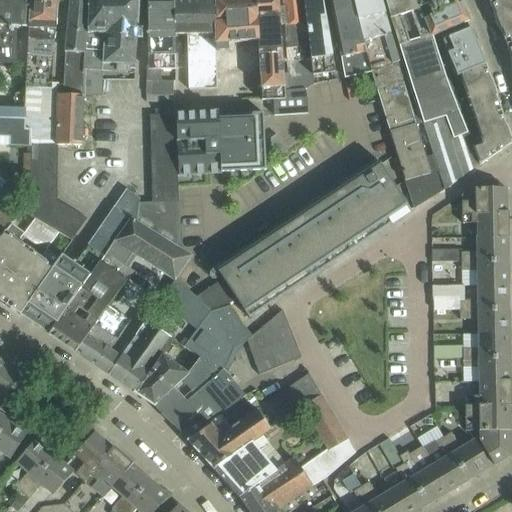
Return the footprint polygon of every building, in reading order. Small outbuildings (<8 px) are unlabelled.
[(19,29),(28,29),(29,0),(0,0),(0,64),(18,65),(19,29)] [(52,85),(52,52),(56,27),(58,0),(29,0),(28,29),(26,55),(26,90),(25,98),(25,109),(24,129),(30,129),(30,145),(56,146),(57,99),(58,85),(52,85)] [(86,33),(89,0),(69,0),(65,52),(64,85),(63,85),(62,95),(82,96),(82,86),(83,70),(86,33)] [(135,74),(138,2),(138,1),(123,0),(89,0),(86,33),(83,70),(102,71),(129,74),(135,74)] [(224,0),(213,1),(214,32),(215,32),(215,52),(228,51),(227,43),(257,41),(258,41),(255,0),(224,0)] [(288,91),(282,0),(255,0),(258,41),(257,41),(259,74),(260,89),(261,101),(273,100),(274,116),(307,114),(306,97),(305,90),(288,91)] [(298,0),(282,0),(288,91),(305,90),(314,85),(312,76),(310,61),(297,62),(297,50),(298,50),(298,43),(305,43),(298,0)] [(334,72),(321,0),(302,0),(310,61),(312,76),(334,72)] [(367,62),(352,0),(329,0),(345,79),(371,74),(368,62),(367,62)] [(430,173),(401,79),(404,78),(379,0),(352,0),(367,62),(368,62),(371,74),(397,157),(413,209),(443,190),(443,189),(438,171),(430,173)] [(439,59),(432,36),(431,36),(428,36),(419,10),(418,10),(417,7),(414,0),(383,0),(438,171),(443,189),(443,190),(443,191),(479,166),(472,148),(445,81),(441,67),(439,59)] [(467,21),(458,0),(414,0),(417,7),(422,5),(425,15),(423,15),(431,36),(432,36),(467,21)] [(511,0),(489,0),(488,1),(495,20),(493,21),(496,26),(497,26),(511,61),(509,62),(511,70),(511,0)] [(174,35),(174,3),(174,1),(147,1),(148,3),(149,69),(147,69),(146,95),(174,95),(174,81),(156,81),(156,70),(174,70),(174,35)] [(216,89),(215,32),(214,32),(213,1),(185,1),(174,1),(174,3),(174,35),(186,35),(187,69),(188,90),(216,89)] [(484,64),(477,46),(470,28),(440,40),(446,56),(447,59),(450,64),(457,76),(460,75),(485,64),(484,64)] [(439,59),(441,67),(450,64),(447,59),(446,56),(439,59)] [(506,130),(493,91),(495,91),(493,85),(491,86),(485,64),(460,75),(467,93),(465,94),(467,99),(469,99),(482,138),(480,139),(482,145),(472,148),(479,166),(510,144),(510,141),(511,141),(509,136),(510,136),(508,130),(506,130)] [(102,97),(102,71),(83,70),(82,86),(82,96),(83,96),(102,97)] [(82,146),(83,96),(82,96),(62,95),(63,85),(58,85),(57,99),(56,146),(57,146),(82,146)] [(24,129),(25,109),(0,108),(0,138),(12,139),(12,146),(30,147),(30,145),(30,129),(24,129)] [(265,171),(263,113),(217,115),(217,113),(175,114),(176,128),(176,143),(177,157),(177,172),(178,176),(219,174),(219,173),(265,171)] [(176,128),(175,114),(149,115),(150,130),(176,128)] [(176,143),(176,128),(150,130),(150,144),(176,143)] [(177,157),(176,143),(150,144),(151,159),(177,157)] [(57,160),(57,146),(56,146),(30,145),(30,147),(30,159),(57,160)] [(0,169),(6,171),(10,153),(0,150),(0,169)] [(177,172),(177,157),(151,159),(151,173),(177,172)] [(57,173),(57,160),(30,159),(30,173),(57,173)] [(222,278),(193,297),(207,310),(227,304),(235,298),(248,318),(370,237),(366,231),(384,219),(388,225),(410,211),(380,165),(358,179),(340,191),(218,272),(222,278)] [(178,186),(178,176),(177,172),(151,173),(152,188),(178,186)] [(57,187),(57,173),(30,173),(30,186),(57,187)] [(57,201),(57,187),(30,186),(30,200),(57,201)] [(178,202),(178,186),(152,188),(152,202),(152,204),(178,202)] [(507,238),(506,213),(505,213),(505,188),(469,189),(461,194),(461,222),(476,222),(476,239),(507,238)] [(99,265),(107,254),(138,209),(138,203),(139,199),(126,191),(74,264),(67,260),(62,256),(60,259),(50,273),(20,314),(26,319),(48,334),(98,265),(99,265)] [(52,228),(67,206),(57,201),(30,200),(30,214),(35,218),(52,228)] [(179,247),(179,213),(178,213),(178,202),(152,204),(152,202),(138,203),(138,209),(136,222),(178,248),(179,247)] [(62,234),(77,212),(67,206),(52,228),(53,229),(59,232),(62,234)] [(136,222),(138,209),(107,254),(127,268),(135,256),(175,281),(192,256),(179,247),(178,248),(136,222)] [(0,238),(11,224),(14,221),(1,212),(0,213),(0,220),(0,221),(0,238)] [(72,240),(86,218),(77,212),(62,234),(72,240)] [(53,229),(52,228),(35,218),(24,233),(11,224),(0,238),(0,299),(35,253),(53,229)] [(50,273),(60,259),(47,249),(59,232),(53,229),(35,253),(0,299),(0,301),(20,314),(50,273)] [(460,250),(456,250),(457,263),(461,263),(507,262),(506,239),(507,239),(507,238),(476,239),(476,252),(460,252),(460,250)] [(74,353),(108,306),(107,305),(132,274),(133,273),(126,268),(127,268),(107,254),(99,265),(98,265),(48,334),(69,349),(74,353)] [(461,263),(448,263),(448,272),(476,271),(477,287),(507,286),(507,262),(461,263)] [(207,310),(175,281),(156,307),(167,314),(172,309),(189,323),(180,333),(189,339),(210,313),(207,310)] [(433,286),(433,310),(459,310),(459,311),(508,310),(507,286),(477,287),(477,300),(465,300),(465,286),(433,286)] [(233,315),(227,304),(207,310),(210,313),(189,339),(184,347),(199,357),(197,359),(219,375),(222,372),(226,375),(227,373),(237,352),(246,339),(250,337),(233,315)] [(110,349),(130,319),(108,306),(74,353),(108,376),(122,356),(121,355),(110,349)] [(267,333),(288,324),(282,309),(264,325),(267,333)] [(509,334),(508,310),(459,311),(459,318),(477,318),(477,335),(509,334)] [(136,394),(163,355),(174,339),(173,338),(178,332),(150,313),(121,355),(122,356),(108,376),(136,394)] [(293,336),(288,324),(267,333),(272,344),(293,336)] [(272,344),(267,333),(264,325),(250,337),(246,339),(251,352),(272,344)] [(509,358),(509,334),(477,335),(478,348),(462,349),(462,359),(509,358)] [(297,347),(293,336),(272,344),(276,355),(297,347)] [(255,363),(276,355),(272,344),(251,352),(255,363)] [(280,366),(301,358),(297,347),(276,355),(280,366)] [(188,373),(163,355),(136,394),(154,407),(172,391),(189,376),(187,374),(188,373)] [(280,366),(276,355),(255,363),(259,375),(280,366)] [(462,359),(456,359),(457,368),(463,368),(478,367),(479,383),(511,382),(511,381),(510,381),(509,358),(462,359)] [(222,418),(222,416),(245,395),(227,373),(226,375),(222,372),(219,375),(197,359),(188,373),(187,374),(189,376),(172,391),(196,414),(180,432),(189,442),(222,418)] [(0,399),(2,401),(19,376),(0,362),(0,399)] [(321,395),(309,374),(296,382),(309,403),(321,395)] [(309,403),(296,382),(290,385),(276,395),(290,417),(309,403)] [(511,406),(511,382),(479,383),(479,395),(466,396),(466,428),(479,428),(479,419),(496,418),(496,430),(510,430),(510,406),(511,406)] [(196,414),(172,391),(154,407),(155,408),(172,426),(173,425),(180,432),(196,414)] [(290,417),(276,395),(267,401),(279,421),(281,423),(290,417)] [(341,428),(321,395),(309,403),(290,417),(281,423),(279,421),(276,423),(281,430),(305,413),(322,441),(341,428)] [(258,439),(263,435),(271,430),(256,409),(229,428),(222,418),(189,442),(214,469),(258,439)] [(511,456),(511,436),(510,430),(496,430),(496,418),(479,419),(479,428),(480,427),(480,440),(494,465),(511,456)] [(0,452),(10,459),(28,433),(7,419),(0,429),(0,452)] [(277,511),(327,477),(355,454),(347,440),(341,428),(322,441),(327,449),(300,467),(293,457),(285,463),(287,465),(240,499),(248,511),(277,511)] [(490,468),(473,439),(460,447),(450,432),(443,437),(469,481),(490,468)] [(113,449),(112,449),(94,433),(74,456),(76,459),(68,468),(73,472),(84,482),(113,449)] [(287,465),(285,463),(263,435),(258,439),(214,469),(237,496),(240,499),(287,465)] [(436,443),(423,451),(431,465),(448,493),(469,481),(443,437),(435,441),(436,443)] [(415,511),(427,505),(398,456),(395,451),(396,451),(388,438),(378,444),(393,469),(395,468),(404,482),(391,490),(403,511),(415,511)] [(23,492),(55,456),(35,439),(15,463),(26,473),(15,486),(22,492),(23,492)] [(132,464),(122,455),(113,447),(112,449),(113,449),(84,482),(90,487),(100,476),(104,480),(94,491),(102,498),(112,487),(132,464)] [(448,493),(431,465),(419,472),(407,452),(398,456),(427,505),(448,493)] [(52,495),(73,472),(68,468),(55,456),(23,492),(22,492),(10,505),(17,511),(41,485),(52,495)] [(116,511),(121,511),(149,480),(132,465),(133,464),(132,464),(112,487),(122,496),(111,508),(116,511)] [(138,511),(156,511),(169,497),(149,480),(121,511),(132,511),(135,509),(138,511)] [(403,511),(391,490),(378,498),(368,482),(360,486),(375,511),(403,511)] [(375,511),(360,486),(353,491),(362,507),(353,511),(375,511)]
